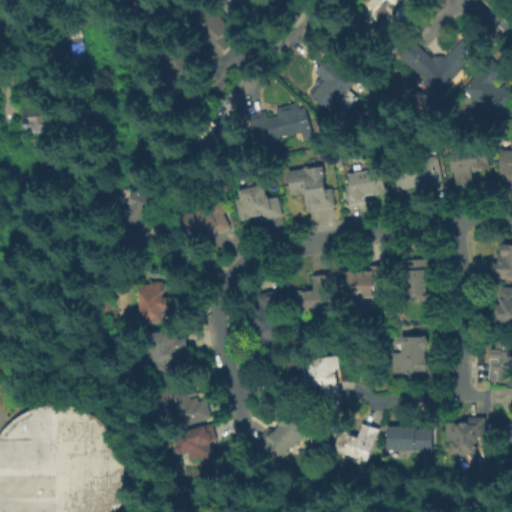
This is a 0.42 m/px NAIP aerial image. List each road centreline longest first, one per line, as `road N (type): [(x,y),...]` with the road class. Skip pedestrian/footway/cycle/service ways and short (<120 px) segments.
road 1 (residential): [(511,212),(278,248),(247,264),(220,303),(247,425)]
road 2 (residential): [(455,221),(462,392)]
